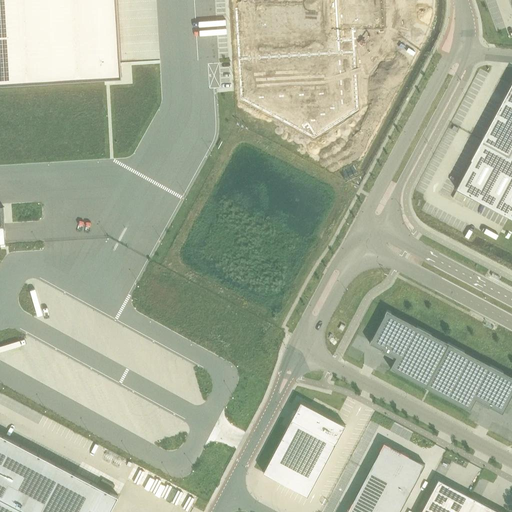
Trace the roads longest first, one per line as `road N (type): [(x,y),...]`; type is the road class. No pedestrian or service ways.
road 1 (unclassified): [(511,461),(307,353)]
road 2 (unclassified): [(461,52),(446,61),(356,233)]
road 3 (unclassified): [(374,230),(462,67),(461,52)]
road 4 (unclassified): [(364,249),(511,323)]
road 5 (unclassified): [(511,301),(374,230)]
road 6 (unclassified): [(356,233),(293,347)]
